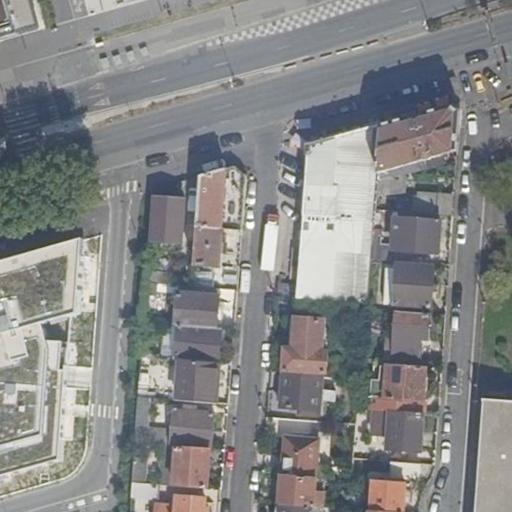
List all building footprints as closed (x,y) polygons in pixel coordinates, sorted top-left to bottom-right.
[(0,0),(0,41),(34,32),(25,0),(0,0)] [(115,0),(118,8),(147,0),(115,0)] [(463,112),(456,106),(385,126),(381,174),(420,163),(420,167),(422,171),(422,173),(445,165),(443,156),(461,151),(463,112)] [(381,174),(385,126),(338,140),(334,181),(332,219),(377,222),(378,211),(379,200),(380,184),(381,174)] [(334,181),(338,140),(312,147),(309,179),(334,181)] [(410,175),(422,171),(420,167),(420,163),(381,174),(380,184),(410,175)] [(237,167),(228,170),(224,229),(244,231),(249,178),(237,167)] [(228,170),(203,177),(199,227),(224,229),(228,170)] [(408,191),(410,175),(380,184),(379,200),(408,191)] [(332,219),(334,181),(309,179),(306,216),(332,219)] [(415,213),(456,216),(457,196),(421,193),(421,197),(417,197),(415,213)] [(187,199),(155,197),(152,242),(184,245),(187,199)] [(377,222),(332,219),(306,216),(299,299),(369,303),(373,260),(375,236),(376,230),(377,222)] [(373,260),(399,262),(400,248),(418,249),(418,252),(441,254),(442,220),(397,217),(395,247),(381,245),(382,236),(375,236),(373,260)] [(224,229),(199,227),(196,266),(220,268),(224,229)] [(84,241),(0,265),(0,347),(4,364),(0,364),(0,445),(41,434),(47,323),(80,314),(84,248),(84,241)] [(436,268),(400,265),(397,305),(433,308),(436,268)] [(169,272),(150,270),(149,284),(168,286),(169,272)] [(194,287),(181,286),(178,327),(182,327),(219,329),(222,290),(194,287)] [(431,341),(432,315),(399,312),(397,338),(390,338),(389,361),(420,363),(421,340),(431,341)] [(297,338),(326,340),(327,321),(299,318),(297,338)] [(219,329),(182,327),(180,356),(190,357),(210,359),(222,360),(225,330),(219,329)] [(325,351),(326,340),(297,338),(296,349),(287,348),(286,371),(329,374),(331,351),(325,351)] [(190,362),(184,362),(181,401),(217,404),(220,365),(209,364),(190,362)] [(393,412),(426,414),(427,402),(422,402),(423,389),(428,389),(429,369),(391,366),(390,367),(376,366),(373,410),(393,412)] [(323,416),(325,378),(285,374),(282,408),(304,410),(304,415),(323,416)] [(511,511),(511,401),(488,400),(479,511),(511,511)] [(137,443),(167,446),(173,446),(173,444),(214,447),(216,414),(176,410),(175,430),(153,428),(153,430),(148,430),(149,406),(140,405),(137,443)] [(423,452),(426,414),(393,412),(391,450),(423,452)] [(287,437),(284,474),(318,477),(321,440),(287,437)] [(167,446),(165,486),(208,489),(211,449),(173,446),(167,446)] [(421,479),(422,465),(395,462),(394,477),(421,479)] [(135,467),(134,483),(147,484),(148,468),(135,467)] [(284,474),(282,504),(312,506),(316,507),(318,477),(284,474)] [(373,510),(395,511),(406,511),(409,485),(387,482),(387,491),(382,494),(374,494),(373,510)] [(134,483),(133,497),(161,500),(162,485),(147,484),(134,483)] [(158,506),(157,511),(210,511),(211,510),(206,509),(207,499),(179,497),(178,502),(173,501),(173,507),(158,506)]
